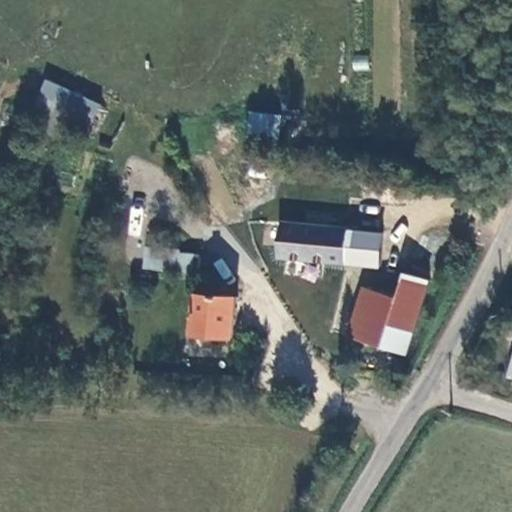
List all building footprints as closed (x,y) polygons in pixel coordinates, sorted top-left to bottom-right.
[(100,104),(48,78),(33,108),(86,134),(100,104)] [(279,137),(281,115),(248,112),(246,134),(279,137)] [(234,187),(234,210),(266,212),(267,202),(267,188),(234,187)] [(262,254),(345,262),(347,227),(323,223),(324,206),(267,202),(266,212),(262,254)] [(382,231),(347,227),(345,262),(379,265),(382,231)] [(145,244),(141,268),(195,278),(199,254),(145,244)] [(379,265),(358,335),(406,351),(429,277),(379,265)] [(200,293),(196,339),(240,343),(244,298),(200,293)] [(145,321),(139,350),(166,355),(172,327),(145,321)]
